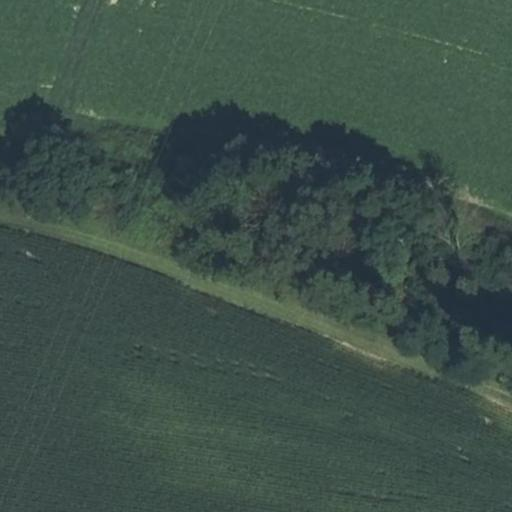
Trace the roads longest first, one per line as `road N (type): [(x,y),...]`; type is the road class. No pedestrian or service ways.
road 1 (track): [(511,378),(194,254),(32,209)]
road 2 (track): [(92,0),(53,110),(34,130),(0,129)]
